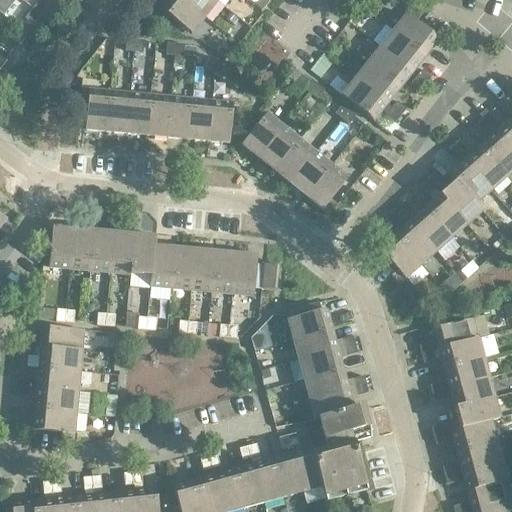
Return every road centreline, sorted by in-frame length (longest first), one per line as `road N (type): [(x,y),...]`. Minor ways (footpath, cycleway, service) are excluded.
road 1 (residential): [(319,255),(258,208),(40,181)]
road 2 (residential): [(407,511),(415,471),(363,292),(319,255)]
road 3 (residential): [(319,255),(484,48)]
road 4 (residential): [(245,427),(161,454),(8,466)]
